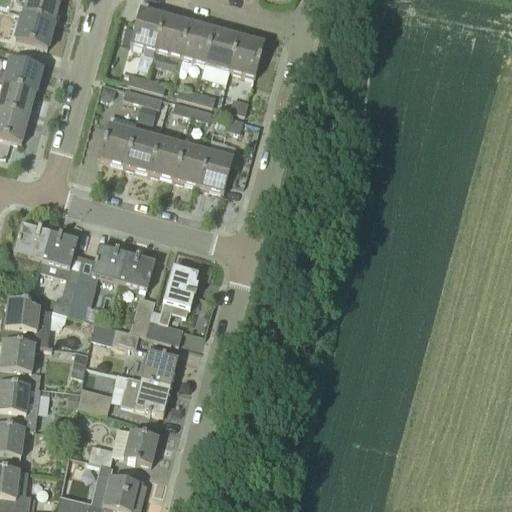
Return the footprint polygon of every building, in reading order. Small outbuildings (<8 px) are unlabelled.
[(53,30),(59,5),(41,0),(26,0),(21,21),(53,30)] [(129,50),(154,57),(163,23),(138,16),(129,50)] [(53,30),(21,21),(14,46),(46,55),(53,30)] [(163,23),(154,57),(151,69),(176,76),(179,64),(188,29),(163,23)] [(188,29),(179,64),(204,71),(213,36),(188,29)] [(238,43),(213,36),(204,71),(228,77),(238,43)] [(238,43),(228,77),(253,84),(263,50),(238,43)] [(2,91),(34,100),(40,74),(9,66),(2,91)] [(129,80),(126,90),(144,95),(147,85),(129,80)] [(164,90),(147,85),(144,95),(162,100),(164,90)] [(0,116),(27,124),(34,100),(2,91),(0,97),(0,116)] [(193,108),(196,98),(178,93),(175,103),(193,108)] [(122,105),(140,110),(142,100),(125,96),(122,105)] [(196,98),(193,108),(211,113),(214,103),(196,98)] [(160,105),(142,100),(140,110),(157,115),(160,105)] [(232,105),(228,117),(243,121),(247,109),(232,105)] [(171,119),(189,123),(192,114),(174,109),(171,119)] [(210,119),(192,114),(189,123),(207,128),(210,119)] [(0,144),(20,150),(27,124),(0,116),(0,144)] [(111,121),(108,130),(132,136),(134,128),(111,121)] [(227,123),(224,135),(238,139),(242,127),(227,123)] [(97,165),(123,172),(132,138),(107,131),(97,165)] [(148,179),(157,145),(132,138),(123,172),(148,179)] [(148,179),(157,182),(172,186),(182,151),(157,145),(148,179)] [(182,151),(172,186),(197,193),(206,158),(182,151)] [(206,158),(197,193),(222,200),(232,165),(206,158)] [(48,239),(39,237),(40,235),(36,234),(36,236),(20,232),(12,260),(40,268),(48,239)] [(76,247),(60,243),(61,241),(57,240),(57,242),(48,239),(40,268),(38,278),(65,285),(65,284),(66,284),(68,276),(76,247)] [(125,261),(117,258),(117,256),(114,255),(113,257),(97,253),(89,282),(117,289),(125,261)] [(134,263),(125,261),(117,289),(145,297),(153,268),(137,264),(138,262),(135,261),(134,263)] [(171,273),(162,309),(160,316),(185,323),(187,316),(188,316),(192,302),(194,303),(195,299),(194,299),(196,290),(194,290),(197,280),(171,273)] [(67,322),(82,326),(86,311),(82,310),(88,290),(76,287),(67,322)] [(129,338),(138,341),(144,343),(148,327),(154,308),(138,303),(129,338)] [(0,324),(1,324),(0,328),(0,346),(33,351),(43,352),(48,316),(28,310),(29,307),(7,305),(4,324),(0,323),(0,324)] [(167,332),(148,327),(144,343),(177,352),(182,336),(167,332)] [(96,332),(93,341),(109,346),(112,337),(96,332)] [(138,341),(129,338),(114,334),(110,349),(134,355),(138,341)] [(0,390),(28,394),(33,351),(0,346),(0,348),(2,348),(0,360),(0,390)] [(146,357),(139,386),(169,394),(170,390),(171,390),(172,389),(170,389),(172,384),(173,384),(173,383),(172,383),(176,365),(146,357)] [(93,374),(90,387),(109,391),(112,378),(93,374)] [(119,411),(143,417),(146,418),(146,420),(149,420),(149,419),(162,422),(166,404),(168,405),(168,404),(167,403),(168,398),(169,398),(170,397),(168,397),(169,394),(139,386),(116,380),(113,392),(123,395),(119,411)] [(0,433),(23,436),(28,394),(0,390),(0,433)] [(76,413),(106,421),(110,402),(80,394),(76,413)] [(0,476),(18,478),(23,436),(0,433),(0,476)] [(122,466),(130,468),(149,473),(156,444),(129,437),(122,466)] [(87,468),(108,474),(113,457),(91,452),(87,468)] [(0,511),(28,511),(29,503),(15,501),(18,478),(0,476),(0,511)] [(139,511),(145,492),(109,483),(101,511),(98,511),(58,502),(57,511),(139,511)]
